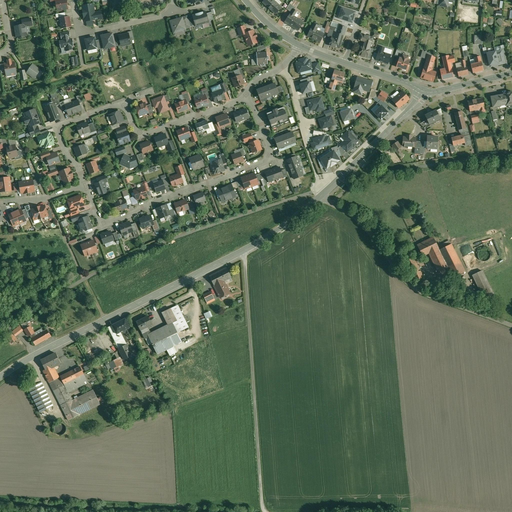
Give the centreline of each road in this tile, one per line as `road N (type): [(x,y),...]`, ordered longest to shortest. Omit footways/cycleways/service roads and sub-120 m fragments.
road 1 (tertiary): [(320,195),(259,241),(0,377)]
road 2 (residential): [(245,95),(270,153),(265,162),(109,222),(99,219),(85,184)]
road 3 (residential): [(511,326),(408,284),(362,225),(320,195)]
road 4 (tertiary): [(424,92),(320,195)]
road 5 (residential): [(125,103),(144,135),(245,95)]
road 6 (residential): [(73,0),(79,31),(163,15),(172,0)]
road 7 (residential): [(85,184),(58,131),(125,103)]
